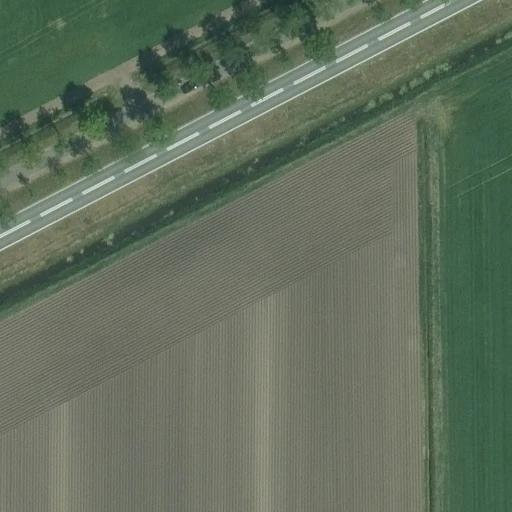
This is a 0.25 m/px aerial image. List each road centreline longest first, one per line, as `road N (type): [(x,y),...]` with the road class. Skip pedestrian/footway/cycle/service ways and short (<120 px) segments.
road 1 (trunk): [(0,237),(456,0)]
road 2 (unclassified): [(0,189),(377,0)]
